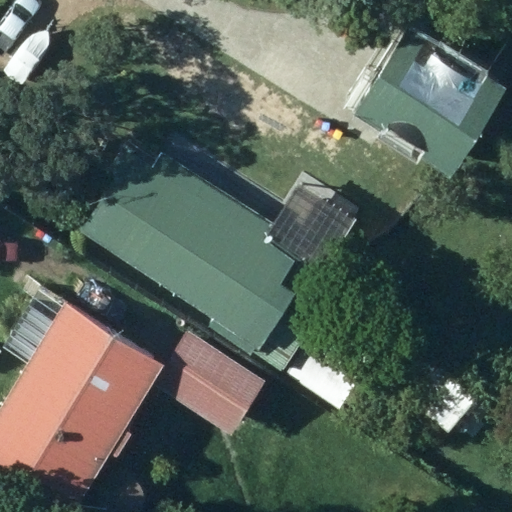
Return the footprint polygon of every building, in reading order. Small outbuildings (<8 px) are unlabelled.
[(511,93),(511,92),(416,29),(359,116),(427,161),(456,179),(511,93)] [(135,156),(84,233),(216,320),(212,326),(286,375),(314,331),(290,315),(303,296),(287,285),(305,259),(270,236),(275,228),(165,155),(155,170),(135,156)] [(305,194),(280,231),(315,254),(341,217),(305,194)] [(33,367),(0,418),(0,474),(58,511),(82,511),(118,457),(121,460),(137,436),(130,431),(158,387),(235,436),(268,387),(190,336),(169,370),(44,290),(6,350),(33,367)] [(453,435),(483,399),(446,367),(414,402),(453,435)]
